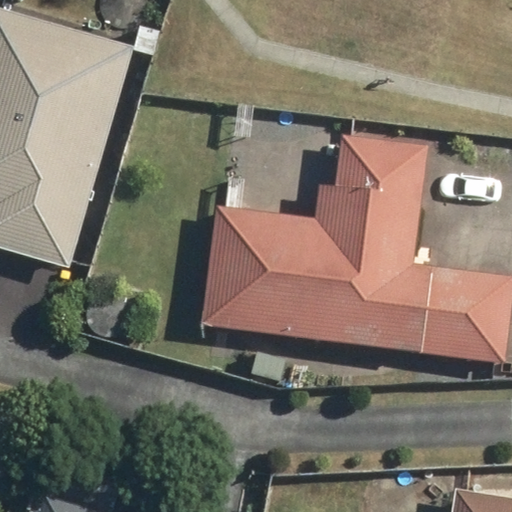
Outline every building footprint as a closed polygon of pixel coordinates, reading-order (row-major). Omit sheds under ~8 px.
[(0,249),(61,266),(124,47),(0,11),(0,249)] [(151,38),(130,32),(127,42),(148,48),(151,38)] [(192,322),(497,363),(508,276),(404,262),(419,145),(335,134),(328,186),(311,183),(306,219),(207,206),(192,322)] [(292,363),(238,351),(233,378),(265,384),(266,378),(288,383),(292,363)] [(511,511),(511,498),(448,488),(444,511),(511,511)] [(90,511),(38,496),(32,511),(90,511)]
